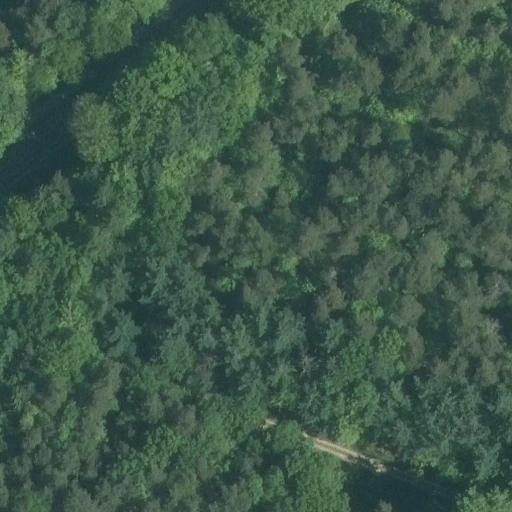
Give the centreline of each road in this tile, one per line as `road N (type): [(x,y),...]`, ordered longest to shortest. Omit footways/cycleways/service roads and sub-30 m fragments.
road 1 (track): [(340,454),(0,336)]
road 2 (secondary): [(0,178),(226,0)]
road 3 (track): [(490,511),(340,454)]
